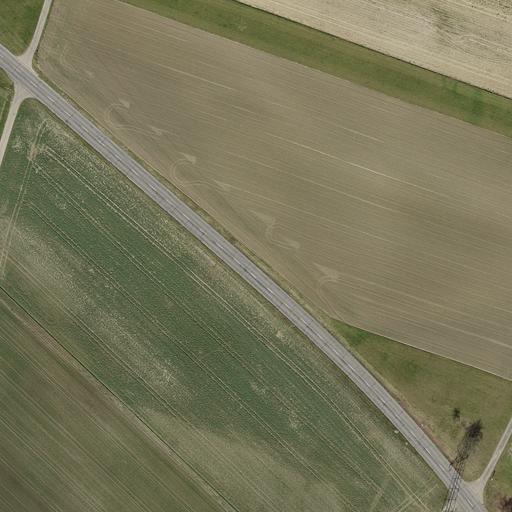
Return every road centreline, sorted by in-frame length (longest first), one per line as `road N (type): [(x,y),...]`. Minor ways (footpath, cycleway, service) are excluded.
road 1 (tertiary): [(477,511),(349,365),(0,55)]
road 2 (track): [(49,0),(0,163)]
